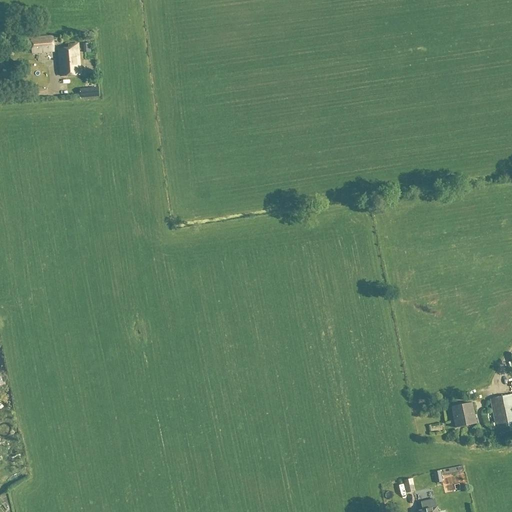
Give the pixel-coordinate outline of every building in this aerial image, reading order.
[(32,55),(53,54),(52,39),(30,40),(32,55)] [(60,78),(79,77),(77,46),(68,47),(68,51),(58,51),(60,78)] [(3,58),(12,57),(11,47),(2,48),(3,58)] [(511,396),(489,401),(496,436),(511,432),(511,396)] [(455,429),(475,425),(471,405),(451,409),(455,429)] [(435,485),(441,484),(439,472),(432,474),(435,485)] [(414,499),(413,493),(410,480),(402,481),(405,494),(406,494),(407,500),(414,499)]
